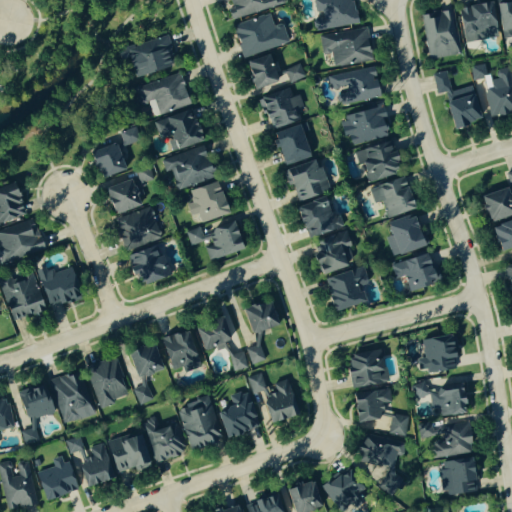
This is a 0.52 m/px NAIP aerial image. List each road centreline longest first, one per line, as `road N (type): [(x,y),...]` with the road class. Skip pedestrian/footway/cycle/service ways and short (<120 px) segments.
road 1 (residential): [(394,0),(473,298),(511,511)]
road 2 (residential): [(322,441),(308,342),(188,0)]
road 3 (residential): [(0,363),(278,259)]
road 4 (residential): [(115,511),(322,441)]
road 5 (residential): [(308,342),(473,298)]
road 6 (residential): [(63,193),(113,322)]
